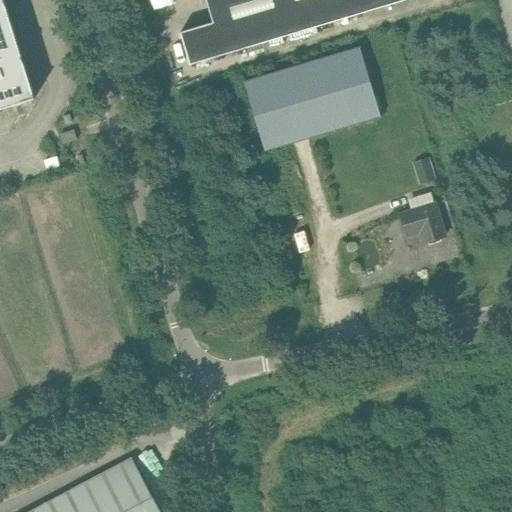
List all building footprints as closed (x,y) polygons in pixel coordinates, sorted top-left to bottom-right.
[(0,0),(0,109),(34,99),(3,0),(0,0)] [(205,0),(213,23),(180,33),(190,65),(406,0),(205,0)] [(244,81),(265,152),(381,117),(360,46),(244,81)] [(77,139),(74,130),(60,134),(63,144),(77,139)] [(56,158),(45,161),(48,173),(60,169),(56,158)] [(428,159),(414,163),(419,177),(432,172),(428,159)] [(424,243),(445,237),(435,204),(400,215),(407,236),(420,232),(424,243)] [(161,511),(132,457),(28,511),(161,511)]
